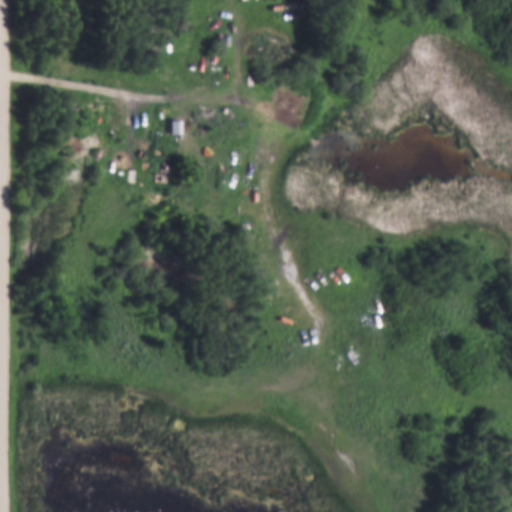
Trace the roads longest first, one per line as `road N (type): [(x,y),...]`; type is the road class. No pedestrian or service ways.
road 1 (residential): [(1,511),(0,0)]
road 2 (track): [(1,74),(59,76),(215,105),(295,92)]
